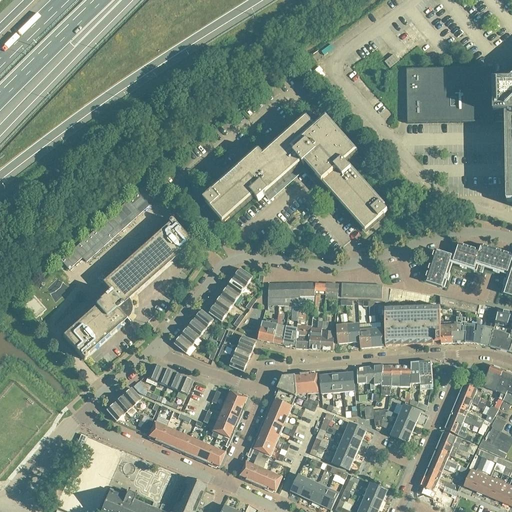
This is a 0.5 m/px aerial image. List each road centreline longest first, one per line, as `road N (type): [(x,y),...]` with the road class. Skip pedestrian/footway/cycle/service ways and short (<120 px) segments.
road 1 (motorway): [(0,174),(255,0)]
road 2 (residential): [(155,349),(234,258),(336,266),(396,250)]
road 3 (motorway): [(0,129),(127,0)]
road 4 (residential): [(449,354),(271,369)]
road 5 (residential): [(222,483),(117,439),(82,412)]
road 6 (residential): [(402,501),(449,392),(449,354)]
road 7 (motorway): [(0,103),(105,0)]
road 8 (residential): [(396,250),(407,284),(480,302),(488,279)]
road 9 (residential): [(0,501),(82,412)]
